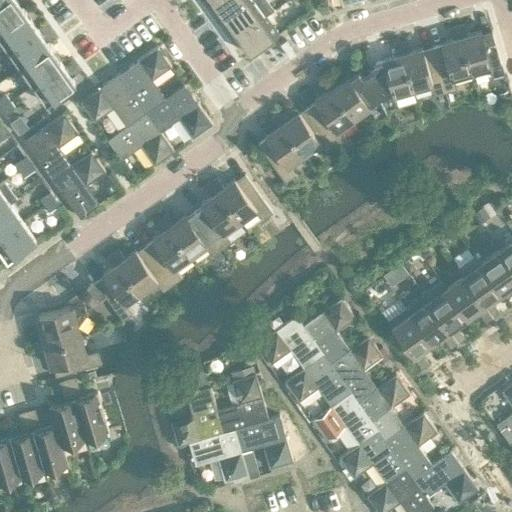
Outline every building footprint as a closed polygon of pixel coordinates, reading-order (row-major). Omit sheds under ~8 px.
[(0,0),(0,27),(24,10),(16,0),(0,0)] [(247,0),(211,0),(224,17),(247,0)] [(268,0),(247,0),(224,17),(236,34),(265,13),(274,8),(268,0)] [(327,2),(320,4),(322,12),(329,10),(327,2)] [(0,27),(0,38),(7,48),(36,27),(24,10),(0,27)] [(279,32),(265,13),(236,34),(250,53),(279,32)] [(464,23),(458,24),(471,70),(489,65),(492,77),(505,73),(492,28),(481,31),(480,29),(467,33),(464,23)] [(453,76),(471,70),(458,24),(452,26),(455,36),(441,40),(442,42),(432,45),(445,90),(456,87),(453,76)] [(7,48),(20,66),(49,45),(36,27),(7,48)] [(434,93),(445,90),(432,45),(422,48),(422,46),(408,50),(405,39),(399,41),(413,87),(431,82),(434,93)] [(395,92),(413,87),(399,41),(393,43),(394,45),(390,47),(392,54),(383,57),(383,59),(373,62),(374,69),(368,72),(386,107),(398,104),(395,92)] [(157,44),(118,71),(146,110),(166,96),(165,95),(152,77),(171,64),(157,44)] [(20,66),(32,83),(62,63),(49,45),(20,66)] [(62,63),(32,83),(45,102),(75,81),(62,63)] [(375,115),(386,107),(368,72),(362,75),(358,69),(349,76),(348,74),(336,82),(330,74),(325,77),(353,116),(368,105),(375,115)] [(113,105),(126,124),(146,110),(118,71),(80,99),(94,119),(113,105)] [(338,127),(353,116),(325,77),(320,81),(326,89),(314,98),(316,100),(308,105),(335,144),(345,137),(338,127)] [(166,96),(146,110),(160,130),(160,129),(178,116),(192,135),(212,121),(184,82),(165,95),(166,96)] [(0,96),(0,106),(10,99),(5,93),(0,96)] [(15,106),(10,99),(0,106),(0,107),(5,114),(15,106)] [(276,113),(304,152),(319,141),(326,150),(335,144),(308,105),(300,111),(298,109),(287,118),(281,109),(276,113)] [(174,148),(160,129),(160,130),(146,110),(126,124),(107,137),(121,157),(140,144),(154,163),(174,148)] [(25,139),(52,177),(72,163),(72,162),(59,144),(78,131),(64,111),(25,139)] [(288,163),(304,152),(276,113),(270,116),(277,125),(265,133),(267,135),(257,142),(285,180),(295,172),(288,163)] [(4,126),(0,128),(0,139),(9,133),(4,126)] [(91,149),(72,162),(72,163),(52,177),(80,216),(100,201),(86,182),(105,169),(91,149)] [(14,162),(19,168),(29,161),(24,154),(14,162)] [(29,161),(19,168),(24,175),(34,168),(29,161)] [(217,176),(212,180),(240,219),(255,208),(262,218),(272,210),(245,172),(236,178),(234,177),(223,185),(217,176)] [(39,174),(29,181),(32,185),(42,178),(40,175),(39,174)] [(203,202),(194,208),(222,246),(231,239),(224,230),(240,219),(212,180),(207,184),(213,192),(201,200),(203,202)] [(0,208),(10,202),(0,187),(0,208)] [(39,197),(44,204),(55,196),(50,189),(39,197)] [(55,196),(44,204),(49,210),(59,203),(55,196)] [(0,235),(23,219),(10,202),(0,208),(0,235)] [(167,212),(162,215),(190,254),(205,243),(212,253),(222,246),(194,208),(186,214),(185,212),(173,220),(167,212)] [(153,238),(145,244),(172,282),(182,275),(175,265),(190,254),(162,215),(157,219),(163,228),(152,236),(153,238)] [(36,237),(23,219),(0,235),(0,248),(7,258),(36,237)] [(511,267),(511,238),(498,248),(511,267)] [(118,247),(113,251),(141,290),(156,279),(163,288),(172,282),(145,244),(137,249),(135,248),(124,256),(118,247)] [(501,290),(511,282),(511,267),(498,248),(480,261),(501,290)] [(104,273),(95,280),(105,294),(122,318),(133,310),(126,301),(141,290),(113,251),(108,255),(114,263),(102,271),(104,273)] [(491,298),(501,290),(480,261),(475,253),(457,266),(463,273),(484,303),(487,308),(492,315),(500,310),(491,298)] [(466,315),(484,303),(463,273),(445,286),(466,315)] [(456,323),(466,315),(445,286),(439,278),(422,291),(423,292),(457,340),(464,335),(456,323)] [(105,294),(95,280),(86,286),(96,300),(105,294)] [(405,305),(431,341),(441,333),(450,345),(457,340),(423,292),(405,305)] [(302,323),(323,352),(330,361),(349,347),(336,329),(355,315),(341,295),(302,323)] [(33,341),(35,347),(81,334),(75,316),(87,313),(83,300),(38,313),(41,324),(39,325),(43,338),(33,341)] [(421,348),(431,341),(405,305),(387,318),(421,366),(428,361),(423,353),(424,353),(421,348)] [(485,320),(492,315),(487,308),(480,313),(485,320)] [(290,347),(304,365),(323,352),(302,323),(295,313),(257,341),(264,351),(271,360),(271,361),(290,347)] [(259,316),(250,323),(256,330),(265,323),(259,316)] [(123,323),(111,327),(115,342),(128,338),(123,323)] [(330,361),(350,389),(357,399),(376,385),(363,367),(379,355),(382,353),(378,347),(368,333),(349,347),(330,361)] [(86,352),(81,334),(35,347),(36,353),(46,350),(50,364),(53,363),(56,374),(101,361),(97,349),(86,352)] [(382,345),(378,347),(382,353),(379,355),(382,360),(389,355),(383,347),(382,345)] [(264,351),(261,353),(268,363),(271,360),(264,351)] [(318,385),(331,403),(350,389),(330,361),(323,352),(304,365),(285,379),(291,388),(299,399),(318,385)] [(216,406),(223,429),(234,426),(268,416),(253,363),(229,370),(238,400),(216,406)] [(376,385),(357,399),(378,428),(385,437),(404,423),(391,405),(410,391),(396,371),(376,385)] [(68,379),(71,391),(78,390),(74,377),(68,379)] [(71,391),(68,379),(61,381),(65,393),(71,391)] [(511,409),(496,421),(510,441),(511,439),(511,380),(501,389),(511,403),(511,409)] [(188,439),(223,429),(216,406),(210,384),(186,391),(193,413),(170,420),(177,443),(188,439)] [(291,388),(287,391),(295,401),(299,399),(291,388)] [(345,423),(358,442),(378,428),(357,399),(350,389),(331,403),(312,417),(320,428),(326,437),(327,436),(345,423)] [(97,390),(73,397),(85,438),(109,431),(97,390)] [(62,445),(63,444),(85,438),(73,397),(49,404),(54,423),(55,422),(62,445)] [(33,409),(27,411),(30,423),(37,421),(33,409)] [(404,423),(385,437),(405,465),(412,475),(431,461),(418,443),(437,429),(423,410),(404,423)] [(24,425),(30,423),(27,411),(20,412),(24,425)] [(268,416),(234,426),(241,449),(262,443),(269,465),(293,458),(279,413),(268,416)] [(68,463),(63,444),(62,445),(55,422),(54,423),(32,429),(44,469),(68,463)] [(223,429),(188,439),(191,449),(195,462),(217,456),(224,478),(247,472),(241,449),(234,426),(223,429)] [(320,428),(317,431),(325,442),(330,439),(327,436),(326,437),(320,428)] [(372,461),(385,480),(405,465),(385,437),(378,428),(358,442),(339,455),(346,464),(353,475),(372,461)] [(21,476),(44,469),(32,429),(9,436),(21,476)] [(0,482),(21,476),(9,436),(0,438),(0,482)] [(450,448),(431,461),(412,475),(426,495),(444,482),(458,501),(478,486),(450,448)] [(254,455),(244,458),(248,472),(249,475),(259,472),(254,455)] [(346,464),(342,467),(350,477),(353,475),(346,464)] [(426,495),(412,475),(405,465),(385,480),(366,493),(379,511),(381,511),(400,499),(408,511),(422,511),(427,508),(433,504),(426,495)]
